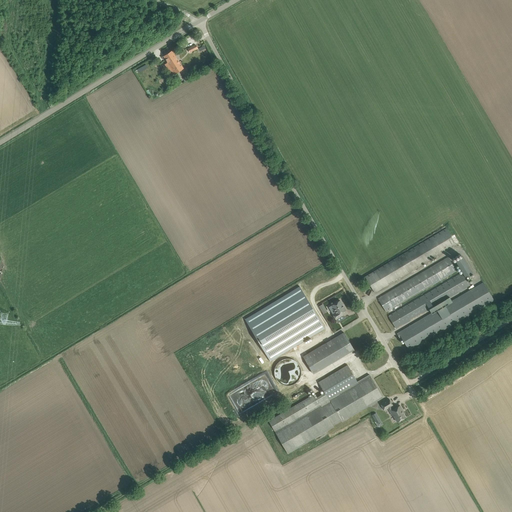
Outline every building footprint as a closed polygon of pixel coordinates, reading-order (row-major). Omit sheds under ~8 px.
[(188,48),(190,52),(198,48),(196,44),(188,48)] [(171,56),(172,56),(173,59),(172,60),(174,63),(173,65),(172,66),(173,67),(174,67),(175,69),(174,69),(176,72),(177,71),(178,72),(179,71),(184,68),(172,50),(168,53),(171,56)] [(164,56),(168,62),(165,64),(172,76),(176,73),(179,78),(182,76),(179,71),(178,72),(177,71),(176,72),(174,69),(175,69),(174,67),(173,67),(172,66),(173,65),(174,63),(172,60),(173,59),(172,56),(171,56),(168,53),(164,56)] [(172,86),(173,89),(182,83),(181,81),(172,86)] [(365,277),(375,293),(456,245),(446,229),(365,277)] [(463,272),(389,316),(396,328),(470,285),(465,277),(472,273),(462,256),(455,260),(463,272)] [(378,298),(386,312),(456,270),(448,257),(382,296),(378,298)] [(400,338),(401,337),(409,350),(494,300),(483,282),(397,333),(400,338)] [(300,284),(245,318),(271,361),(325,329),(300,284)] [(332,305),(337,312),(333,314),(336,320),(340,317),(339,317),(337,315),(346,310),(340,300),(339,301),(338,300),(336,302),(337,302),(332,305)] [(323,303),(319,306),(324,313),(328,311),(323,303)] [(340,335),(303,356),(313,374),(354,350),(355,352),(344,332),(340,335)] [(275,370),(275,372),(275,374),(275,377),(277,379),(278,381),(280,383),(282,384),(284,385),(287,385),(289,385),(291,385),(294,384),(296,383),(298,381),(299,379),(300,377),(301,374),(301,372),(301,370),(300,367),(299,365),(298,363),(296,361),(294,360),(291,359),(289,359),(287,359),(284,359),(282,360),(280,361),(278,363),(277,365),(275,367),(275,370)] [(318,382),(324,392),(316,398),(314,394),(269,420),(289,453),(334,427),(333,425),(342,420),(342,421),(382,398),(369,375),(357,382),(348,365),(318,382)] [(393,405),(389,399),(380,404),(385,411),(388,409),(392,416),(393,415),(397,422),(406,417),(402,410),(403,410),(400,405),(394,409),(392,406),(393,405)] [(377,412),(372,414),(376,423),(381,421),(377,412)]
